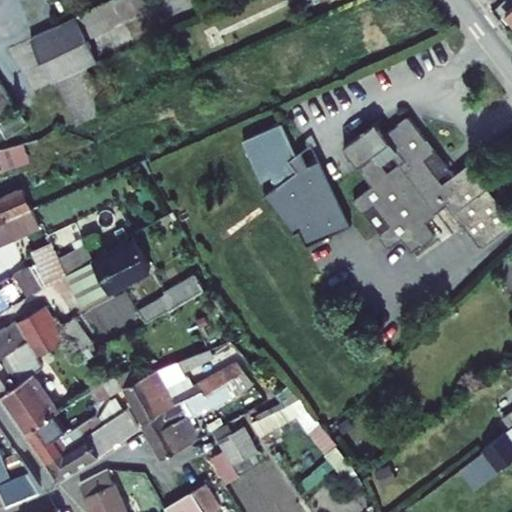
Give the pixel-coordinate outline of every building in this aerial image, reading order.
[(171,0),(105,0),(76,14),(87,39),(171,0)] [(31,36),(47,69),(92,47),(87,39),(76,14),(31,36)] [(92,47),(47,69),(52,81),(61,78),(90,65),(98,61),(92,47)] [(97,79),(90,65),(61,78),(68,92),(97,79)] [(113,109),(97,79),(68,92),(83,122),(113,109)] [(0,80),(0,117),(17,106),(1,80),(0,80)] [(0,125),(7,136),(28,122),(19,109),(0,121),(0,125)] [(374,188),(352,204),(390,251),(402,241),(412,254),(436,235),(428,224),(449,208),(480,248),(511,223),(469,167),(443,186),(424,163),(441,150),(413,115),(388,135),(381,125),(347,152),(374,188)] [(350,225),(319,159),(309,164),(299,169),(291,159),(298,154),(283,121),(244,139),(262,180),(273,175),(277,185),(266,192),(297,232),(300,230),(307,245),(350,225)] [(27,162),(21,144),(0,149),(0,165),(1,169),(27,162)] [(291,159),(299,169),(309,164),(302,150),(298,154),(291,159)] [(0,221),(4,220),(33,207),(24,188),(0,197),(0,221)] [(33,207),(4,220),(13,240),(41,227),(33,207)] [(152,269),(134,237),(95,258),(112,289),(152,269)] [(39,259),(36,261),(47,284),(50,283),(67,273),(60,259),(52,241),(34,249),(39,259)] [(84,264),(78,250),(60,259),(67,273),(84,264)] [(67,273),(84,304),(112,289),(95,258),(84,264),(67,273)] [(22,269),(35,292),(47,284),(36,261),(22,269)] [(14,274),(27,297),(35,292),(22,269),(14,274)] [(146,309),(141,312),(146,321),(205,288),(197,273),(166,291),(164,297),(146,308),(146,309)] [(0,312),(12,306),(0,286),(0,312)] [(17,321),(36,354),(67,336),(61,327),(45,304),(17,321)] [(67,336),(78,352),(93,343),(75,318),(61,327),(67,336)] [(0,393),(1,395),(33,372),(43,366),(36,354),(17,321),(16,320),(0,329),(0,393)] [(234,376),(245,369),(237,361),(193,385),(188,374),(186,375),(183,369),(215,355),(212,347),(158,368),(142,377),(123,386),(142,422),(203,389),(206,394),(234,376)] [(123,386),(142,377),(136,366),(116,375),(123,386)] [(241,391),(255,381),(245,369),(234,376),(241,391)] [(1,395),(26,432),(59,410),(33,372),(1,395)] [(104,381),(111,393),(123,386),(116,375),(116,374),(104,381)] [(206,394),(203,389),(142,422),(143,424),(161,457),(193,440),(197,433),(188,414),(210,403),(212,406),(241,391),(234,376),(206,394)] [(98,454),(85,435),(103,424),(99,418),(96,413),(98,412),(98,407),(95,402),(111,393),(104,381),(80,396),(92,415),(68,430),(67,429),(57,436),(66,450),(47,462),(59,479),(99,455),(98,454)] [(26,432),(47,462),(66,450),(57,436),(67,429),(68,430),(92,415),(80,396),(74,400),(59,410),(26,432)] [(98,454),(139,427),(128,408),(124,410),(115,396),(110,399),(99,418),(103,424),(85,435),(98,454)] [(511,408),(501,416),(509,427),(511,424),(511,408)] [(225,448),(210,457),(219,472),(258,450),(244,424),(219,438),(225,448)] [(511,424),(509,427),(482,446),(498,468),(511,458),(511,424)] [(0,496),(31,485),(7,449),(0,452),(0,496)] [(127,511),(108,467),(80,482),(93,511),(127,511)] [(448,479),(420,499),(429,511),(435,511),(460,495),(448,479)] [(209,511),(221,505),(207,481),(192,490),(205,511),(209,511)] [(168,511),(205,511),(192,490),(165,506),(168,511)]
